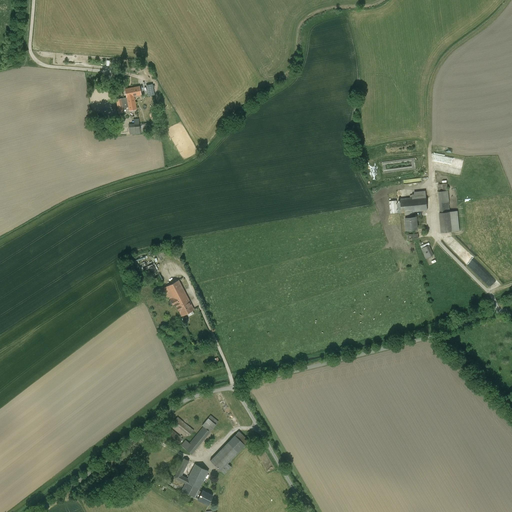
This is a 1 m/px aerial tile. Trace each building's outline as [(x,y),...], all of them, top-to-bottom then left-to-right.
[(152,84),(145,85),(147,96),(154,95),(152,84)] [(139,86),(125,89),(126,98),(127,98),(127,99),(134,98),(134,96),(141,95),(139,86)] [(121,99),(116,100),(119,112),(123,112),(122,104),(127,103),(129,111),(136,109),(135,101),(134,98),(127,99),(127,98),(126,98),(121,99)] [(139,123),(129,124),(130,135),(140,134),(139,123)] [(383,173),(416,169),(414,158),(404,159),(405,165),(408,164),(408,166),(383,169),(383,173)] [(448,191),(439,192),(440,205),(449,205),(448,191)] [(412,195),(410,196),(411,198),(401,199),(402,213),(407,212),(407,217),(412,217),(412,212),(427,210),(426,197),(413,198),(412,195)] [(397,200),(390,201),(391,214),(398,213),(397,200)] [(449,205),(440,205),(441,213),(450,212),(449,205)] [(457,211),(450,212),(451,232),(459,231),(457,211)] [(441,213),(440,213),(441,233),(451,232),(450,212),(441,213)] [(407,217),(405,218),(406,230),(418,229),(416,217),(412,217),(407,217)] [(429,246),(425,247),(429,257),(433,255),(429,246)] [(162,250),(155,252),(157,258),(164,255),(162,250)] [(154,265),(145,269),(153,287),(157,285),(154,279),(159,276),(154,265)] [(159,276),(154,279),(157,285),(162,282),(159,276)] [(189,300),(178,280),(166,286),(172,298),(177,307),(189,300)] [(172,298),(166,286),(163,288),(168,299),(172,298)] [(189,300),(177,307),(182,316),(194,310),(189,300)] [(194,431),(177,417),(173,422),(190,435),(194,431)] [(216,425),(208,418),(202,425),(204,427),(210,432),(216,425)] [(204,427),(190,443),(186,441),(182,446),(191,454),(210,432),(204,427)] [(183,439),(169,428),(165,432),(179,444),(183,439)] [(235,435),(210,461),(224,474),(231,467),(227,463),(245,445),(235,435)] [(195,464),(188,479),(181,475),(189,461),(184,458),(174,478),(185,484),(198,490),(199,490),(208,471),(195,464)] [(198,490),(185,484),(182,490),(195,497),(198,499),(202,491),(199,490),(198,490)] [(213,496),(202,490),(202,491),(198,499),(208,505),(213,496)]
